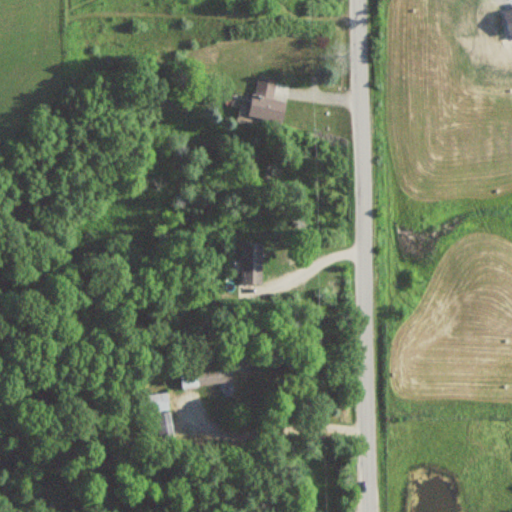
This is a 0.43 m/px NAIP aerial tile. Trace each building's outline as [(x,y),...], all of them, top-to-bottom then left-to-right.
[(286,101),(273,99),(276,81),(256,78),(250,118),(283,123),(286,101)] [(239,284),(261,284),(261,242),(239,242),(239,284)] [(183,388),(234,380),(232,361),(180,369),(183,388)] [(168,411),(168,393),(148,393),(148,411),(168,411)] [(156,415),(157,439),(171,438),(170,414),(156,415)]
